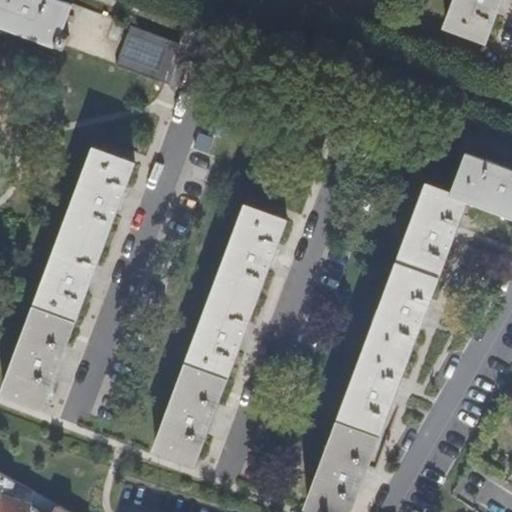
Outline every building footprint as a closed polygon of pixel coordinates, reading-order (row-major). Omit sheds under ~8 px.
[(0,0),(0,21),(164,83),(178,43),(64,0),(0,0)] [(500,0),(454,0),(445,25),(485,40),(500,0)] [(3,391),(43,406),(133,161),(94,146),(3,391)] [(350,511),(468,197),(511,212),(511,167),(469,151),(454,191),(428,181),(308,505),(323,510),(322,511),(350,511)] [(155,448),(196,463),(285,217),(246,202),(155,448)] [(0,511),(29,511),(32,504),(36,492),(30,489),(27,500),(15,497),(12,491),(15,481),(6,476),(0,495),(0,511)] [(30,489),(15,481),(12,491),(15,497),(27,500),(30,489)] [(54,511),(58,505),(36,492),(32,504),(45,511),(54,511)]
